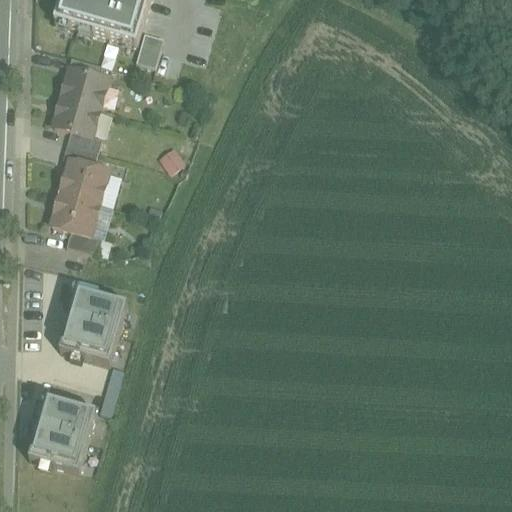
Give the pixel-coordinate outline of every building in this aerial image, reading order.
[(148,0),(69,0),(63,24),(135,45),(148,0)] [(165,46),(146,40),(137,69),(156,75),(165,46)] [(104,72),(73,64),(70,76),(72,77),(72,76),(101,84),(104,72)] [(101,84),(72,76),(72,77),(64,105),(102,115),(110,86),(101,84)] [(102,115),(64,105),(56,133),(73,138),(94,144),(94,143),(102,115)] [(94,144),(73,138),(69,150),(100,159),(104,146),(94,143),(94,144)] [(100,159),(69,150),(65,166),(72,168),(73,167),(96,173),(100,159)] [(176,152),(159,162),(171,180),(187,170),(176,152)] [(96,173),(73,167),(72,168),(63,200),(101,211),(111,178),(96,173)] [(101,211),(63,200),(54,233),(72,238),(92,244),(92,243),(101,211)] [(92,244),(72,238),(68,253),(99,262),(104,246),(92,243),(92,244)] [(83,299),(65,357),(113,371),(131,313),(83,299)] [(107,416),(48,400),(28,471),(87,487),(107,416)]
